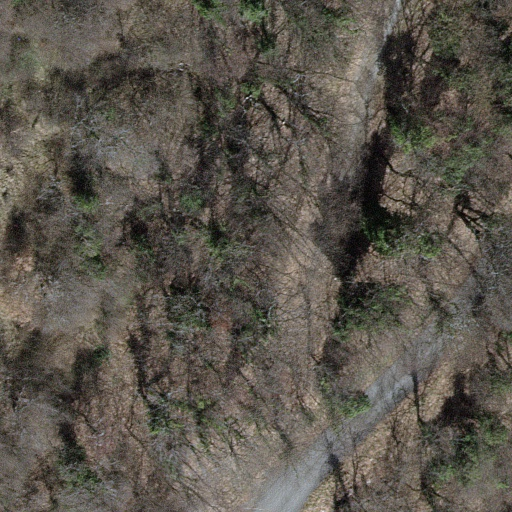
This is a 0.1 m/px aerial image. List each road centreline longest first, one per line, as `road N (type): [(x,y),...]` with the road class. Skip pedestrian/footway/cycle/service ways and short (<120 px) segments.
road 1 (track): [(243,511),(341,116),(385,0)]
road 2 (unclassified): [(511,249),(277,511)]
